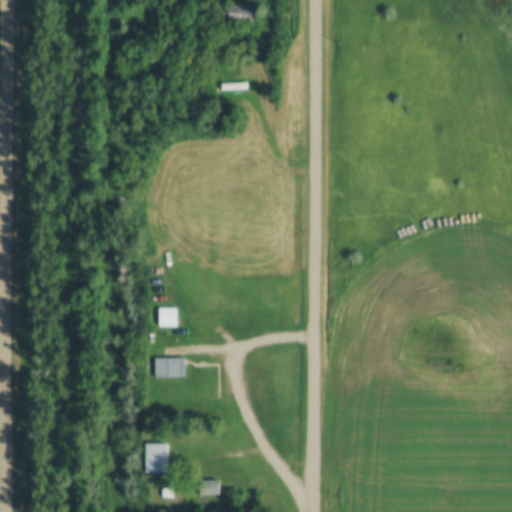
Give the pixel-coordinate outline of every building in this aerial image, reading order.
[(255,4),(226,4),(226,25),(255,25),(255,4)] [(258,79),(229,79),(229,100),(258,100),(258,79)] [(179,309),(160,309),(160,328),(179,328),(179,309)] [(187,359),(156,359),(156,380),(187,380),(187,359)] [(148,475),(171,475),(171,445),(148,445),(148,475)] [(223,481),(199,481),(199,497),(223,497),(223,481)]
